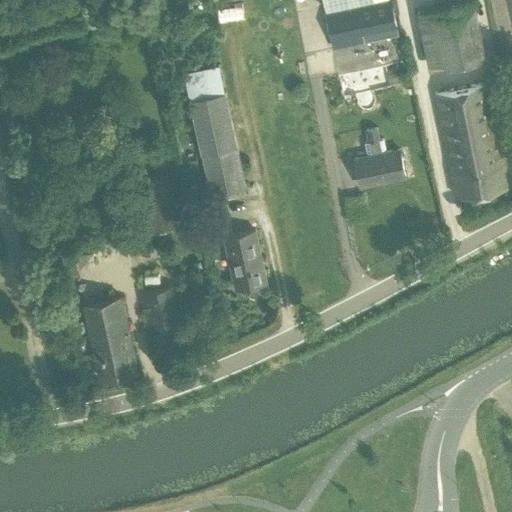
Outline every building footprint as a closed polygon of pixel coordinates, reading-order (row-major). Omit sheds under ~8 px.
[(367,0),(325,0),(327,8),(367,0)] [(363,31),(400,24),(394,0),(378,0),(327,11),(334,46),(365,40),(363,31)] [(442,66),(486,56),(474,0),(455,0),(418,8),(427,53),(442,66)] [(212,193),(246,186),(219,63),(185,71),(212,193)] [(457,194),(511,184),(491,80),(436,90),(457,194)] [(400,148),(386,151),(384,139),(381,139),(378,127),(365,129),(367,141),(365,142),(367,155),(355,157),(361,185),(406,176),(400,148)] [(420,171),(430,169),(425,148),(415,151),(420,171)] [(145,235),(181,227),(179,222),(169,176),(140,183),(133,184),(145,235)] [(236,288),(267,281),(256,228),(224,235),(236,288)] [(157,360),(189,352),(173,284),(141,291),(157,360)] [(101,378),(138,369),(122,295),(84,304),(101,378)]
